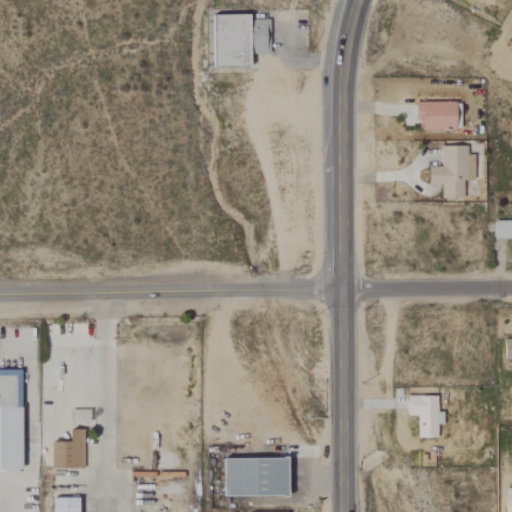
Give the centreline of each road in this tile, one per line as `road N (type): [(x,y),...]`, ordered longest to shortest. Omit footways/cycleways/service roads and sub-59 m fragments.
road 1 (tertiary): [(340,511),(337,134),(356,0)]
road 2 (residential): [(0,294),(340,290)]
road 3 (residential): [(340,290),(511,288)]
